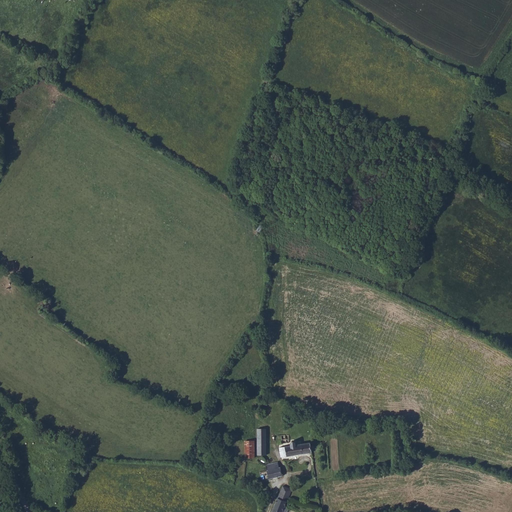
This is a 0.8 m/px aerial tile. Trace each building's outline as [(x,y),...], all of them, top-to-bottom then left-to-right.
[(257,429),(257,455),(266,455),(266,429),(257,429)] [(246,457),(254,457),(254,441),(246,441),(246,457)] [(281,447),(282,457),(311,452),(311,450),(313,450),(314,449),(313,445),(311,445),(310,443),(298,444),(296,441),(295,441),(293,441),(291,442),(289,444),(289,446),(281,447)] [(266,465),(269,479),(283,476),(281,467),(279,467),(278,462),(266,465)] [(277,499),(286,502),(289,495),(291,492),(292,489),(283,486),(278,498),(277,499)] [(272,511),(288,511),(289,511),(283,508),(286,502),(277,499),(272,511)]
